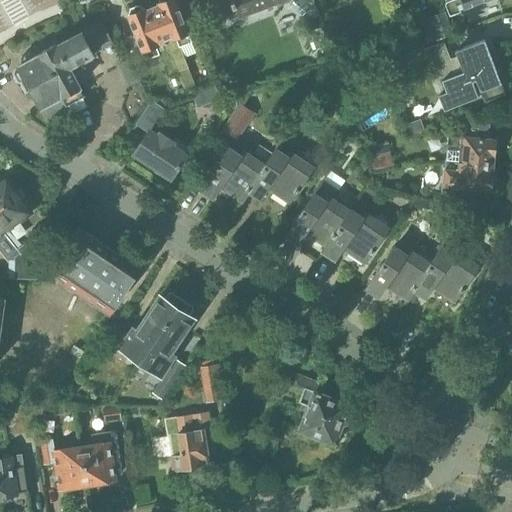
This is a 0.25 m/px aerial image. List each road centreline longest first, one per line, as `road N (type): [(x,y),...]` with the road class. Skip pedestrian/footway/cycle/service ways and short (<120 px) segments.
road 1 (residential): [(443,410),(0,120)]
road 2 (residential): [(258,511),(411,487),(448,462)]
road 3 (residential): [(443,410),(511,269)]
